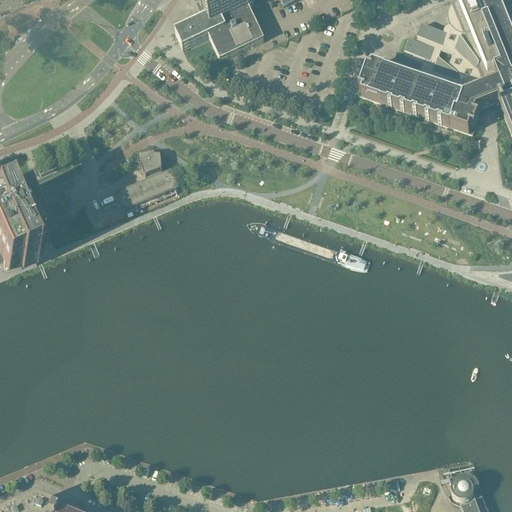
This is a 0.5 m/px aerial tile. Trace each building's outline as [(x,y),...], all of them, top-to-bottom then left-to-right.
[(265,43),(252,15),(250,11),(254,9),(250,0),(279,0),(283,8),(301,0),(196,0),(199,4),(195,6),(198,13),(202,22),(175,35),(183,52),(209,40),(213,48),(220,64),(265,43)] [(511,48),(490,0),(479,0),(478,0),(459,0),(457,1),(459,6),(458,6),(458,7),(457,7),(457,8),(456,8),(455,9),(454,10),(453,11),(453,12),(452,13),(451,14),(451,15),(451,16),(451,17),(450,18),(450,19),(450,20),(450,21),(450,22),(451,23),(451,24),(451,25),(452,26),(452,27),(449,29),(445,31),(443,36),(421,29),(417,41),(416,46),(409,43),(405,56),(404,61),(399,59),(397,58),(393,71),(391,76),(386,74),(372,69),(370,73),(367,72),(366,72),(366,73),(366,74),(360,93),(359,92),(359,94),(363,95),(361,100),(372,103),(377,105),(380,106),(450,131),(450,130),(452,131),(469,137),(470,131),(474,133),(475,133),(475,131),(474,131),(478,122),(479,121),(470,118),(477,115),(479,114),(479,112),(484,110),(484,111),(485,112),(486,112),(487,112),(487,113),(488,112),(489,112),(490,112),(490,111),(491,110),(491,109),(491,108),(490,107),(496,105),(496,107),(499,106),(511,139),(511,48)] [(511,0),(490,0),(511,48),(511,0)] [(115,196),(118,204),(94,213),(99,225),(122,215),(178,192),(175,184),(172,175),(176,173),(178,173),(177,172),(163,177),(161,174),(162,174),(161,160),(155,159),(155,157),(147,158),(138,160),(139,169),(140,169),(141,169),(145,180),(146,180),(147,184),(115,196)] [(0,209),(28,198),(15,167),(0,172),(0,209)] [(0,260),(7,278),(9,277),(8,276),(14,273),(20,271),(22,275),(23,274),(23,273),(35,268),(36,269),(37,268),(32,255),(44,250),(44,251),(46,250),(42,242),(30,213),(27,205),(25,205),(26,206),(13,211),(9,201),(8,202),(8,203),(0,206),(0,260)] [(475,504),(472,502),(473,501),(473,500),(474,499),(474,498),(474,497),(474,496),(474,495),(474,494),(479,492),(479,491),(478,489),(478,488),(477,487),(477,486),(476,486),(475,485),(474,484),(472,483),(470,482),(469,481),(466,481),(464,481),(463,481),(461,482),(460,482),(458,483),(457,484),(455,485),(454,486),(453,487),(452,489),(452,490),(451,492),(451,494),(451,496),(451,497),(452,499),(453,500),(453,502),(454,503),(455,504),(456,505),(458,506),(459,506),(461,507),(460,510),(460,511),(477,511),(475,505),(475,504)]
